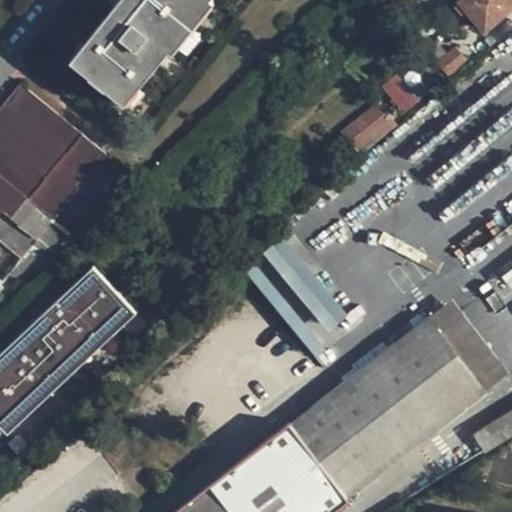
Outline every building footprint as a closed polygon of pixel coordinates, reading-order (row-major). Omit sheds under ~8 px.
[(212,0),(120,0),(83,46),(90,51),(79,65),(119,98),(131,84),(137,89),(168,50),(171,53),(194,24),(213,2),(212,0)] [(511,6),(511,0),(460,0),(460,1),(485,30),(511,6)] [(72,59),(79,65),(90,51),(83,46),(72,59)] [(456,46),(437,62),(448,76),(467,59),(456,46)] [(382,84),(401,113),(419,101),(399,72),(382,84)] [(126,103),(137,89),(131,84),(119,98),(126,103)] [(22,85),(4,106),(64,155),(82,134),(22,85)] [(376,102),(341,131),(359,154),(394,125),(376,102)] [(4,106),(0,110),(0,140),(45,177),(64,155),(4,106)] [(107,154),(82,134),(64,155),(45,177),(28,197),(11,218),(36,238),(107,154)] [(0,140),(0,174),(28,197),(45,177),(0,140)] [(0,174),(0,208),(3,211),(11,218),(28,197),(0,174)] [(285,238),(243,271),(311,353),(352,320),(285,238)] [(511,297),(511,254),(510,256),(511,259),(511,266),(486,286),(501,306),(511,297)] [(0,353),(0,392),(114,289),(93,267),(0,353)] [(135,313),(114,289),(0,392),(0,426),(7,433),(135,313)] [(444,304),(429,316),(486,390),(501,378),(444,304)] [(328,511),(486,390),(429,316),(177,511),(328,511)] [(485,450),(511,433),(511,408),(474,431),(485,450)]
